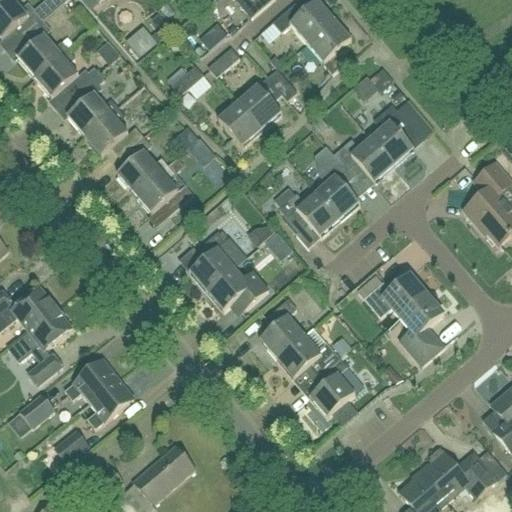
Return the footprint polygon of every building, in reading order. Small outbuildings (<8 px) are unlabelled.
[(251,24),(274,5),(269,0),(244,0),(252,9),(244,15),(251,24)] [(20,47),(44,26),(29,9),(22,15),(11,3),(0,12),(0,44),(1,46),(11,38),(20,47)] [(291,33),(306,51),(334,27),(318,9),(304,21),(295,10),(272,30),(281,41),(291,33)] [(18,64),(35,85),(70,55),(63,47),(55,53),(45,41),(52,36),(44,26),(20,47),(27,56),(18,64)] [(334,27),(306,51),(333,82),(348,69),(339,59),(352,48),(334,27)] [(70,55),(35,85),(52,104),(61,96),(70,105),(100,79),(95,73),(89,78),(86,74),(78,80),(69,70),(77,64),(70,55)] [(217,85),(240,65),(231,55),(208,74),(217,85)] [(180,102),(203,82),(195,73),(172,92),(180,102)] [(282,122),(272,110),(282,102),(287,109),(297,100),(278,77),(240,110),(264,138),(282,122)] [(85,143),(119,114),(112,105),(105,112),(95,100),(102,94),(99,90),(105,85),(100,79),(70,105),(77,115),(68,123),(85,143)] [(199,105),(215,93),(208,83),(191,95),(199,105)] [(264,138),(240,110),(219,127),(243,155),(264,138)] [(381,136),(371,145),(395,173),(414,156),(402,143),(412,134),(392,112),(374,127),(381,136)] [(129,140),(119,128),(126,122),(119,114),(85,143),(102,163),(112,154),(120,163),(144,143),(136,133),(129,140)] [(144,143),(120,163),(128,172),(118,181),(135,201),(169,172),(162,164),(155,170),(144,158),(152,152),(144,143)] [(334,161),(354,184),(363,176),(375,190),(395,173),(371,145),(359,155),(352,146),(334,161)] [(317,198),(341,227),(361,210),(345,192),(354,184),(334,161),(327,153),(317,161),(328,174),(320,181),(327,189),(317,198)] [(500,253),(511,241),(511,214),(499,200),(511,189),(495,170),(474,189),(483,199),(463,216),(477,232),(480,230),(500,253)] [(169,172),(135,201),(151,221),(162,212),(170,221),(194,200),(187,191),(178,198),(169,186),(176,180),(169,172)] [(321,245),(341,227),(317,198),(307,207),(300,198),(279,216),(299,238),(308,230),(321,245)] [(230,245),(227,248),(218,238),(196,257),(204,267),(190,279),(206,299),(235,274),(247,264),(230,245)] [(0,264),(8,258),(0,248),(0,264)] [(245,286),(235,274),(206,299),(223,318),(238,306),(246,316),(269,296),(253,278),(245,286)] [(380,323),(392,314),(400,324),(428,301),(411,281),(391,298),(384,289),(365,305),(380,323)] [(0,339),(18,325),(28,337),(58,313),(51,304),(49,306),(40,294),(13,316),(9,312),(12,309),(2,297),(0,299),(0,339)] [(428,301),(400,324),(409,334),(403,339),(406,342),(401,347),(400,347),(422,373),(447,352),(447,351),(441,356),(425,337),(444,321),(428,301)] [(259,347),(277,366),(305,342),(288,323),(297,315),(288,305),(266,325),(274,334),(259,347)] [(63,323),(65,321),(58,313),(28,337),(38,350),(30,356),(42,370),(28,381),(38,393),(63,373),(53,361),(51,363),(45,357),(73,335),(63,323)] [(307,374),(316,383),(339,364),(313,335),(305,342),(277,366),(294,386),(307,374)] [(342,362),(351,354),(342,344),(333,351),(342,362)] [(339,364),(316,383),(324,393),(310,405),(327,424),(364,392),(339,364)] [(90,411),(120,387),(104,368),(75,392),(66,399),(74,409),(83,402),(90,411)] [(378,381),(384,397),(401,392),(395,375),(378,381)] [(106,430),(135,407),(120,387),(90,411),(98,420),(89,427),(97,437),(106,430)] [(511,394),(492,412),(509,432),(496,443),(511,461),(511,394)] [(56,419),(43,403),(21,421),(34,437),(56,419)] [(376,407),(348,428),(356,438),(384,417),(376,407)] [(90,454),(78,438),(55,456),(67,472),(90,454)] [(155,511),(197,476),(177,452),(133,490),(135,492),(118,507),(121,511),(155,511)] [(433,470),(423,479),(448,509),(465,494),(476,506),(498,486),(474,458),(457,473),(443,457),(438,456),(431,463),(430,467),(433,470)] [(106,506),(125,489),(114,476),(103,486),(95,477),(87,484),(106,506)] [(444,511),(448,509),(423,479),(400,499),(411,511),(410,511),(444,511)] [(502,511),(511,511),(511,495),(498,501),(502,511)]
